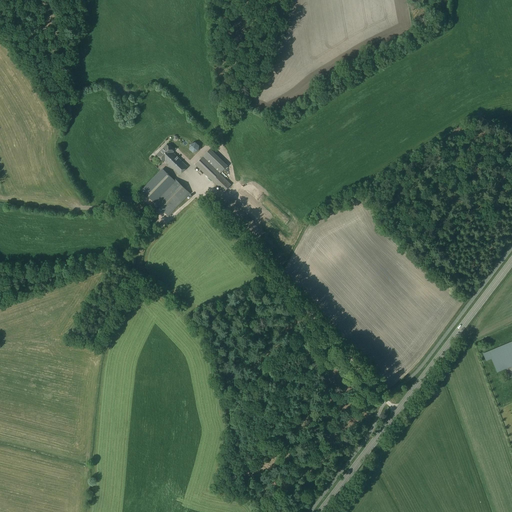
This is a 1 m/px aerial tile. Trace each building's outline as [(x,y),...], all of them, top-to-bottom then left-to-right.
[(159,135),(146,146),(150,150),(163,140),(159,135)] [(193,153),(198,151),(199,146),(195,142),(190,144),(189,150),(193,153)] [(165,161),(179,175),(187,166),(172,152),(173,152),(166,145),(157,155),(164,162),(165,161)] [(128,148),(120,155),(123,158),(131,151),(128,148)] [(224,192),(231,185),(220,174),(227,166),(209,150),(195,165),(224,192)] [(160,194),(174,180),(163,170),(142,191),(153,201),(160,194)] [(190,194),(175,179),(174,180),(160,194),(153,201),(168,216),(190,194)] [(483,354),(486,361),(491,359),(497,372),(506,369),(510,378),(511,377),(511,341),(486,353),(485,351),(483,352),(483,354)]
